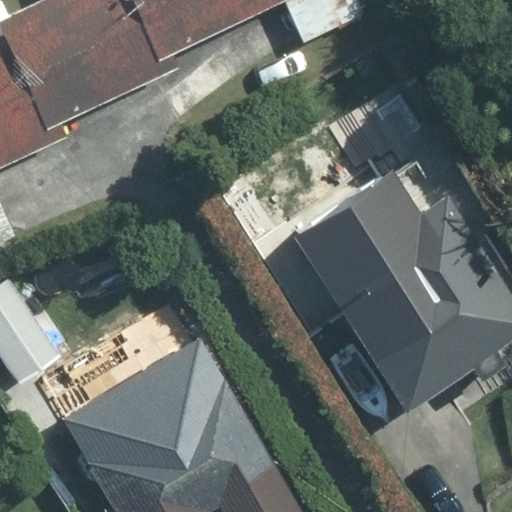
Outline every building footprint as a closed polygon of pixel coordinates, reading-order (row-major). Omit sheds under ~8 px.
[(10,22),(0,27),(0,159),(75,127),(69,111),(182,60),(176,43),(270,0),(24,0),(4,9),(10,22)] [(297,219),(268,177),(238,200),(267,240),(297,219)] [(0,184),(0,238),(20,230),(0,184)] [(511,336),(511,276),(481,227),(416,270),(409,259),(352,298),(416,400),(511,336)] [(67,346),(15,267),(0,276),(0,336),(26,375),(67,346)] [(143,416),(119,376),(64,408),(120,501),(100,511),(323,511),(234,362),(143,416)]
